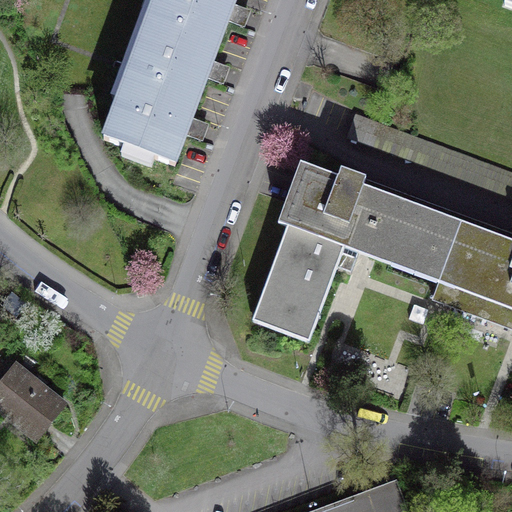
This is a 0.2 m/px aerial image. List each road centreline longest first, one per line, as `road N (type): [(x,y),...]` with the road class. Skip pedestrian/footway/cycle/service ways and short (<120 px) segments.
road 1 (residential): [(168,363),(305,0)]
road 2 (residential): [(168,363),(309,416),(511,451)]
road 3 (residential): [(0,244),(168,363)]
road 4 (residential): [(47,511),(127,434),(168,363)]
